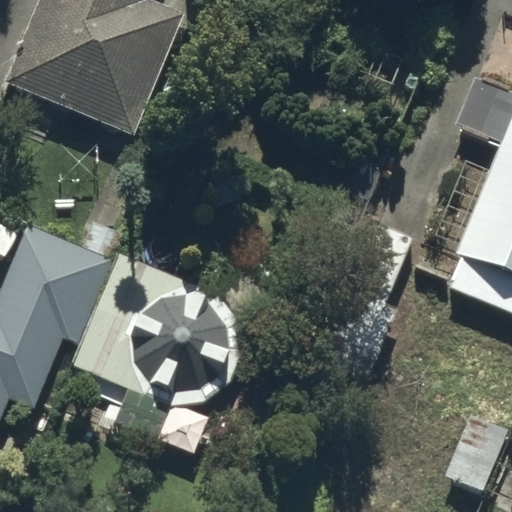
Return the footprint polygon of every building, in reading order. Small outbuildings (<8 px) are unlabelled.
[(46,0),(6,98),(135,151),(186,29),(150,15),(156,0),(46,0)] [(189,0),(189,4),(215,14),(220,0),(189,0)] [(511,106),(476,92),(457,139),(502,157),(456,268),(463,270),(451,301),(511,326),(511,106)] [(358,423),(395,328),(384,324),(413,251),(369,234),(303,401),(358,423)] [(0,439),(10,414),(35,424),(64,353),(78,358),(113,273),(29,239),(0,309),(0,439)] [(447,488),(483,504),(509,444),(472,428),(447,488)]
